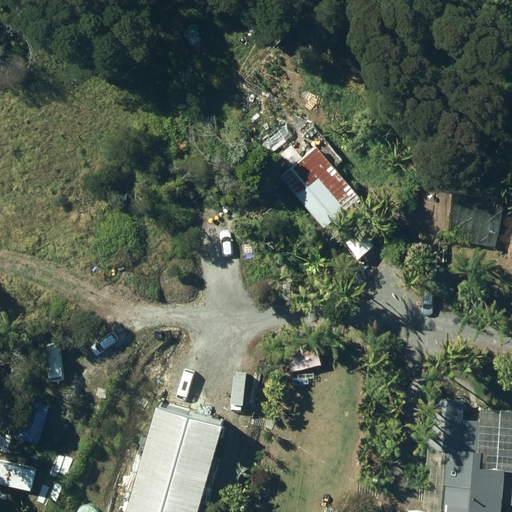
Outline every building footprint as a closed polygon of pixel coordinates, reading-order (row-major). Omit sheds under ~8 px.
[(296,190),(324,224),(360,193),(332,160),(296,190)] [(238,190),(247,202),(256,195),(253,192),(254,190),(248,182),(238,190)] [(377,215),(344,232),(361,266),(394,249),(377,215)] [(485,420),(433,417),(429,461),(441,462),(437,511),(502,511),(503,502),(506,465),(502,465),(503,455),(503,452),(494,451),(483,450),(485,420)] [(225,463),(204,499),(221,509),(242,474),(225,463)]
